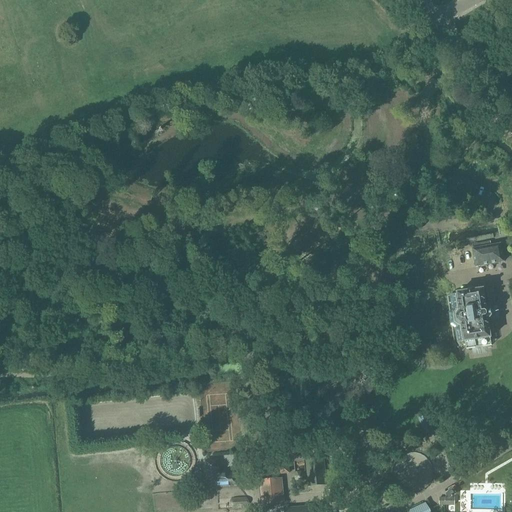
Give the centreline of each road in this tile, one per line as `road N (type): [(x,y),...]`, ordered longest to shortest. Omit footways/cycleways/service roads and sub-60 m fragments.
road 1 (track): [(433,83),(426,119),(433,173),(484,202),(507,235)]
road 2 (tertiary): [(511,125),(432,24)]
